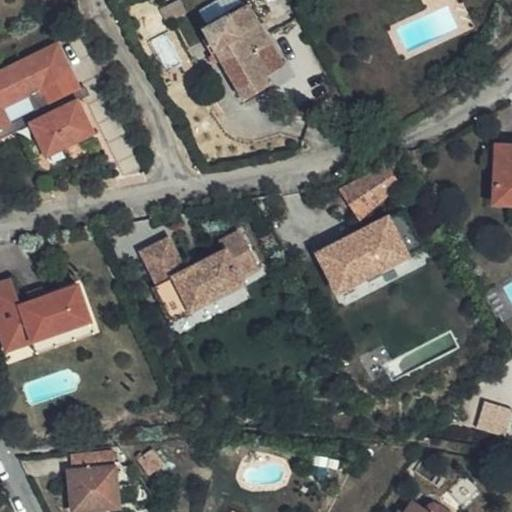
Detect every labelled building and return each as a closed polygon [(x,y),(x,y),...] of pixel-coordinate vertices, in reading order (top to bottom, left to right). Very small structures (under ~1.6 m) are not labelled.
[(285,68),(251,9),(208,32),(210,37),(205,42),(214,57),(220,54),(236,79),(235,84),(246,102),(273,87),(268,77),(285,68)] [(70,74),(56,45),(0,73),(0,128),(8,124),(0,108),(0,107),(29,94),(37,110),(41,119),(31,124),(46,156),(92,133),(76,101),(63,108),(59,98),(48,103),(41,89),(70,74)] [(82,99),(70,74),(41,89),(48,103),(59,98),(63,108),(76,101),(82,99)] [(41,119),(37,110),(8,124),(0,128),(0,139),(31,124),(41,119)] [(511,148),(499,148),(498,167),(496,204),(511,204),(511,148)] [(389,194),(385,188),(389,185),(384,176),(378,179),(374,174),(344,191),(363,216),(389,194)] [(387,218),(406,256),(423,247),(404,210),(387,218)] [(387,218),(318,253),(337,290),(406,256),(387,218)] [(168,239),(142,252),(169,305),(184,297),(192,312),(243,286),(239,279),(259,269),(240,232),(221,242),(225,251),(185,272),(168,239)] [(11,280),(0,284),(0,333),(6,351),(32,343),(90,322),(78,286),(46,298),(29,303),(20,306),(11,280)] [(169,305),(159,286),(153,288),(171,322),(192,312),(184,297),(169,305)] [(221,309),(251,294),(247,286),(217,300),(221,309)] [(26,294),(29,303),(46,298),(42,288),(26,294)] [(94,334),(90,322),(32,343),(37,354),(94,334)] [(506,435),(511,417),(511,407),(488,400),(479,426),(506,435)] [(116,466),(115,450),(67,453),(68,469),(65,470),(68,511),(119,507),(116,467),(116,466)] [(430,511),(414,501),(408,510),(406,511),(430,511)]
